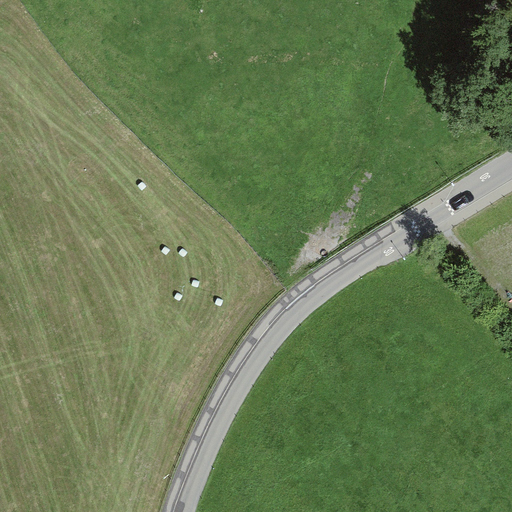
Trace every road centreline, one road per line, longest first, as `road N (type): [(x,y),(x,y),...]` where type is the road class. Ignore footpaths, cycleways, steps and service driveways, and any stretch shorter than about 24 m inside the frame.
road 1 (unclassified): [(511,165),(343,276),(284,325),(241,384),(187,511)]
road 2 (track): [(307,304),(297,282),(301,268),(342,223),(366,176)]
